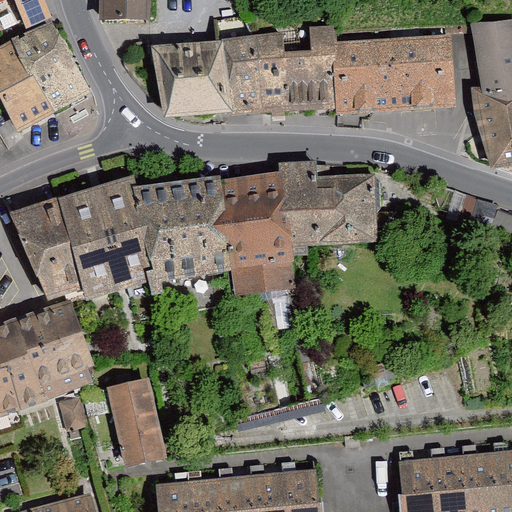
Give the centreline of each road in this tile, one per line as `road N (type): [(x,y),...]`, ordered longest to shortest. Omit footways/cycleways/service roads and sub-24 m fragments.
road 1 (tertiary): [(148,127),(169,139),(406,159),(511,193)]
road 2 (unclassified): [(0,187),(148,127)]
road 3 (tertiary): [(73,0),(116,93),(148,127)]
